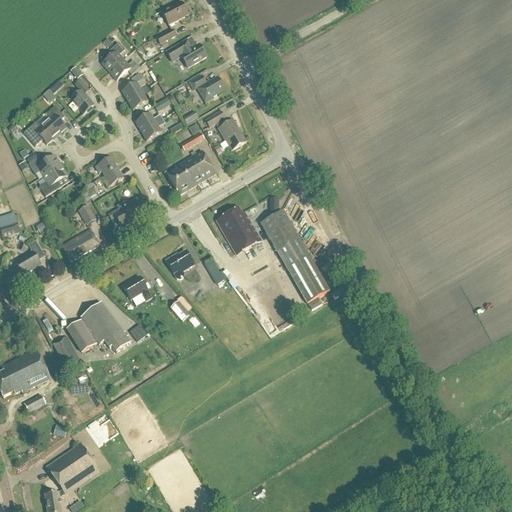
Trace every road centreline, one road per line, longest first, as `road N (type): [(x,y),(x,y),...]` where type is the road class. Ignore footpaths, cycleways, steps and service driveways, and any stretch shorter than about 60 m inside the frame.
road 1 (unclassified): [(497,511),(426,418),(286,154)]
road 2 (unclassified): [(0,321),(169,222)]
road 3 (unclassified): [(242,66),(361,0)]
road 4 (unclassified): [(169,222),(286,154)]
road 5 (residential): [(113,111),(67,149),(78,167),(122,145)]
